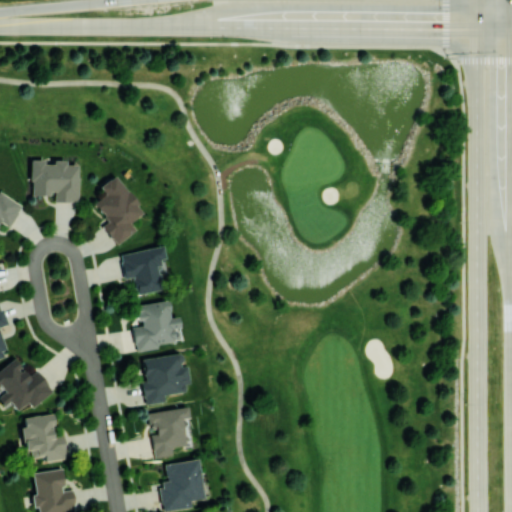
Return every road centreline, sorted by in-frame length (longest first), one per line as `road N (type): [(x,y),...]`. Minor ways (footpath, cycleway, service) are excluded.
road 1 (secondary): [(476,29),(478,511)]
road 2 (secondary): [(0,27),(476,29)]
road 3 (residential): [(89,342),(76,255),(53,240),(36,260),(42,309),(56,328),(89,342)]
road 4 (residential): [(118,511),(89,342)]
road 5 (secondary): [(0,12),(135,0)]
